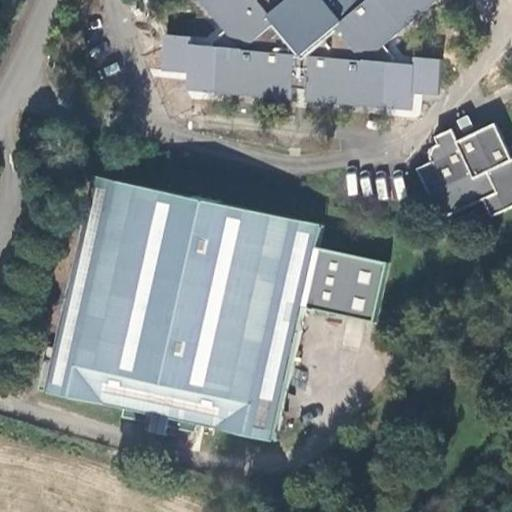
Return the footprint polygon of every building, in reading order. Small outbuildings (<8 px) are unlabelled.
[(369,60),(440,0),(202,0),(243,50),(234,49),(233,58),(221,58),(219,92),(294,99),(296,85),(313,86),(312,100),(388,107),(391,72),(380,70),(381,61),(369,60)] [(188,89),(219,92),(221,58),(233,58),(234,49),(195,45),(196,38),(168,36),(165,71),(189,74),(188,89)] [(441,94),(443,59),(416,57),(415,65),(381,61),(380,70),(391,72),(388,107),(414,109),(416,92),(441,94)] [(445,220),(449,218),(484,199),(494,219),(511,210),(511,156),(496,124),(459,142),(453,130),(437,139),(439,144),(434,148),(430,157),(432,162),(422,167),(418,169),(445,220)] [(35,147),(44,131),(35,127),(26,142),(35,147)] [(327,220),(98,172),(61,368),(51,365),(46,388),(131,406),(130,414),(159,422),(161,414),(177,417),(176,424),(205,432),(208,422),(285,439),(310,309),(322,249),(327,220)] [(310,309),(378,322),(389,264),(322,249),(310,309)] [(175,433),(176,424),(177,417),(161,414),(159,422),(158,429),(175,433)]
